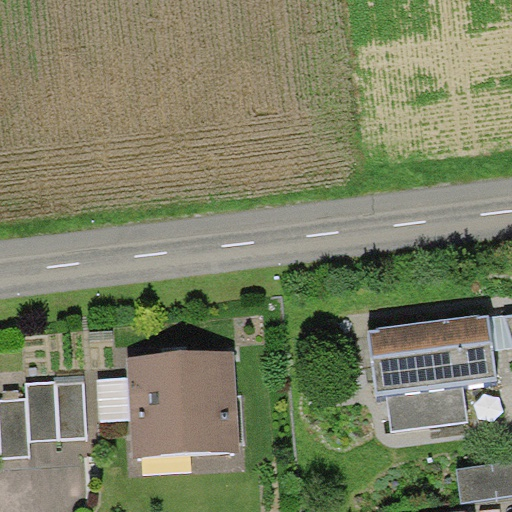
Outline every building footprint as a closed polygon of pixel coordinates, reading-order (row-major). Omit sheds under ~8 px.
[(488,320),(368,334),(375,399),(388,398),(392,434),(468,425),(464,386),(496,383),(490,334),(488,320)] [(132,361),(138,458),(240,454),(236,356),(172,359),(132,361)] [(27,400),(29,441),(60,440),(58,386),(58,383),(27,385),(27,400)] [(84,386),(58,386),(60,440),(89,439),(84,386)] [(3,401),(5,459),(30,458),(29,441),(27,400),(3,401)] [(511,463),(456,468),(459,503),(511,498),(511,463)]
